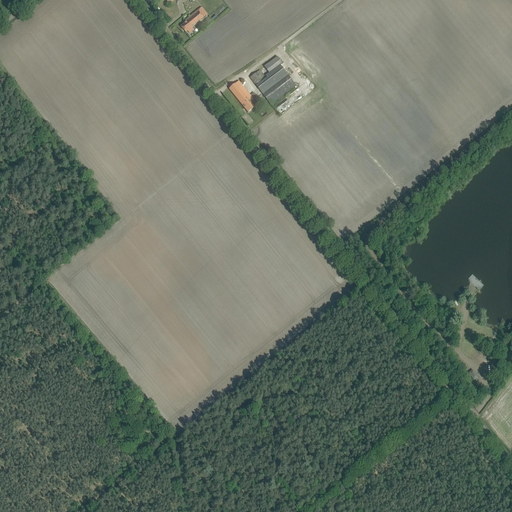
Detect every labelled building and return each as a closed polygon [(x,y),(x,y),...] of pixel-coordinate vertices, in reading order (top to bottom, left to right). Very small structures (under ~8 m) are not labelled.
[(185,21),(186,22),(181,27),(186,33),(204,18),(198,10),(185,21)] [(295,86),(279,66),(269,73),(266,76),(267,78),(266,78),(265,76),(255,84),(261,92),(261,93),(271,105),(295,86)] [(250,78),(255,84),(265,76),(260,70),(250,78)] [(229,89),(248,112),(255,107),(251,103),(258,97),(254,93),(250,96),(241,85),(239,82),(236,84),(229,89)] [(478,376),(473,370),(469,373),(474,379),(478,376)]
